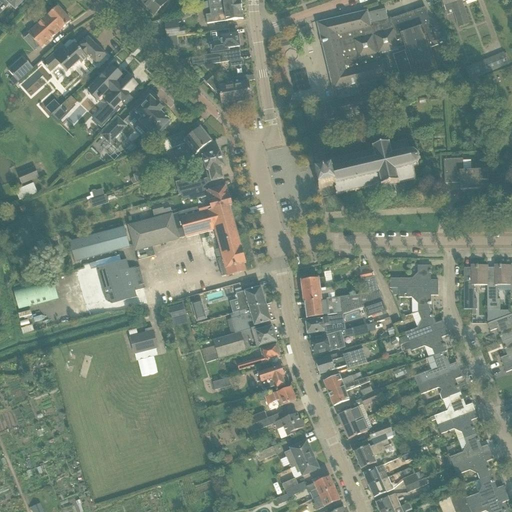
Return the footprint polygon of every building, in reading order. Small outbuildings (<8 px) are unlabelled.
[(4,0),(9,4),(15,10),(18,8),(19,9),(27,1),(25,0),(4,0)] [(138,0),(137,1),(153,16),(167,2),(165,0),(138,0)] [(208,0),(209,8),(210,15),(206,15),(207,24),(243,19),(242,11),(243,11),(241,2),(240,0),(208,0)] [(442,0),(444,5),(451,3),(453,8),(454,13),(458,23),(459,27),(468,24),(467,20),(462,5),(461,4),(460,0),(442,0)] [(29,35),(25,39),(36,51),(40,47),(41,48),(71,21),(58,7),(28,33),(29,35)] [(425,8),(392,19),(397,35),(400,34),(405,47),(415,77),(437,70),(430,48),(438,45),(425,8)] [(367,14),(367,12),(318,24),(334,90),(335,90),(338,102),(325,105),(329,120),(344,116),(345,119),(363,114),(362,112),(378,108),(374,93),(362,96),(359,84),(389,77),(383,53),(397,50),(397,49),(405,47),(400,34),(397,35),(392,19),(388,20),(387,20),(384,9),(367,14)] [(165,24),(166,38),(177,36),(186,35),(185,28),(179,29),(178,22),(165,24)] [(218,38),(220,38),(221,43),(211,45),(212,53),(229,50),(228,48),(239,47),(238,34),(229,36),(228,30),(217,32),(218,38)] [(166,39),(164,40),(165,48),(171,54),(179,53),(177,45),(178,45),(177,36),(166,38),(166,39)] [(80,61),(81,62),(81,63),(87,58),(87,57),(88,55),(97,64),(106,55),(88,38),(80,47),(79,48),(74,43),(63,53),(59,49),(43,64),(46,67),(47,69),(50,72),(59,64),(66,72),(80,61)] [(240,51),(222,53),(224,63),(241,60),(240,51)] [(405,51),(393,55),(399,73),(393,75),(395,81),(401,79),(413,75),(405,51)] [(222,53),(204,56),(206,65),(224,63),(222,53)] [(503,53),(465,68),(470,80),(508,65),(503,53)] [(18,82),(33,69),(23,57),(8,71),(18,82)] [(87,90),(86,91),(87,92),(88,93),(90,95),(96,101),(98,102),(100,100),(100,101),(102,99),(106,103),(107,104),(108,105),(103,110),(100,113),(93,121),(98,126),(101,129),(112,118),(111,117),(116,112),(117,113),(120,109),(117,107),(122,102),(127,107),(134,99),(129,95),(135,88),(137,86),(127,77),(125,79),(124,81),(123,81),(121,78),(119,77),(118,76),(118,75),(117,75),(115,73),(115,72),(114,72),(113,71),(112,69),(109,67),(104,72),(106,74),(100,80),(98,79),(93,84),(92,85),(87,90)] [(219,83),(213,76),(206,82),(221,98),(222,104),(237,102),(233,80),(219,83)] [(247,76),(240,77),(233,78),(233,80),(237,102),(251,100),(247,76)] [(71,97),(61,106),(62,106),(64,108),(68,112),(75,105),(77,103),(71,97)] [(157,103),(157,104),(150,97),(145,103),(142,101),(130,114),(139,123),(138,124),(147,133),(151,128),(157,134),(158,133),(160,134),(170,123),(169,122),(170,121),(160,112),(163,109),(157,103)] [(118,118),(101,135),(108,142),(125,124),(118,118)] [(182,135),(172,139),(169,140),(173,149),(186,143),(195,154),(212,141),(201,127),(184,140),(182,135)] [(336,195),(337,195),(337,196),(338,194),(381,184),(382,186),(381,188),(382,188),(383,187),(387,186),(389,197),(397,195),(396,195),(397,195),(397,192),(396,193),(395,187),(397,187),(396,184),(397,183),(399,184),(400,183),(399,183),(416,179),(413,168),(417,166),(418,167),(419,166),(418,165),(419,161),(421,161),(421,160),(419,160),(418,156),(420,156),(419,154),(418,155),(415,153),(416,151),(414,151),(414,152),(410,152),(407,141),(391,145),(391,144),(390,143),(389,145),(385,146),(384,145),(382,145),(379,145),(380,146),(377,146),(378,147),(374,148),(372,147),(372,148),(373,149),(374,151),(330,161),(329,161),(328,162),(329,162),(331,170),(318,173),(316,171),(314,174),(317,175),(320,188),(318,190),(320,192),(322,189),(335,186),(337,194),(336,195)] [(206,173),(208,178),(209,183),(223,179),(220,167),(224,166),(220,152),(203,157),(207,172),(206,173)] [(137,183),(186,163),(183,155),(134,175),(137,183)] [(463,171),(462,159),(444,160),(445,184),(456,183),(456,182),(460,181),(460,190),(480,189),(480,181),(488,181),(488,170),(479,170),(463,171)] [(22,185),(39,178),(34,167),(17,174),(22,185)] [(189,183),(182,185),(184,193),(202,188),(200,180),(199,176),(188,179),(189,183)] [(15,190),(20,200),(38,192),(33,182),(15,190)] [(202,188),(184,193),(182,194),(183,200),(189,198),(190,201),(208,196),(211,207),(207,208),(206,205),(198,207),(200,214),(230,206),(232,205),(229,196),(228,196),(225,186),(204,192),(203,188),(202,188)] [(93,198),(104,195),(102,189),(96,191),(95,190),(91,191),(93,198)] [(106,195),(93,199),(96,207),(109,203),(106,195)] [(155,219),(128,226),(135,251),(136,251),(138,260),(155,256),(152,247),(179,240),(178,238),(185,236),(185,238),(215,230),(220,249),(222,258),(217,259),(222,277),(227,276),(246,271),(244,264),(246,263),(230,206),(200,214),(198,207),(179,212),(179,213),(172,215),(172,214),(165,216),(155,219)] [(164,210),(153,213),(155,219),(165,216),(164,210)] [(124,227),(69,242),(75,262),(130,247),(124,227)] [(112,264),(97,269),(105,296),(106,301),(112,304),(117,303),(136,298),(137,298),(135,291),(145,288),(142,279),(139,267),(130,270),(127,260),(121,262),(112,264)] [(470,268),(463,268),(464,310),(472,310),(476,310),(477,310),(477,300),(474,300),(474,285),(487,285),(487,268),(487,266),(478,266),(478,265),(476,265),(476,268),(471,268),(470,268)] [(487,285),(487,310),(493,310),(500,310),(500,299),(498,300),(498,285),(505,285),(505,281),(511,281),(511,273),(511,266),(501,266),(501,265),(499,265),(499,268),(494,268),(487,268),(487,285)] [(363,279),(374,277),(372,277),(371,271),(369,266),(360,268),(361,273),(359,273),(361,279),(363,279)] [(412,279),(390,279),(390,283),(390,288),(392,288),(398,288),(438,288),(438,280),(431,280),(431,266),(418,266),(418,273),(412,279)] [(363,279),(366,293),(366,294),(380,292),(374,277),(363,279)] [(52,278),(13,289),(18,310),(58,299),(52,278)] [(332,282),(326,283),(325,278),(301,281),(303,292),(333,288),(332,282)] [(241,311),(266,304),(261,287),(236,294),(241,311)] [(303,296),(302,297),(302,299),(304,300),(304,303),(306,303),(320,301),(329,300),(328,299),(328,294),(334,293),(334,290),(333,288),(303,292),(303,296)] [(398,295),(398,296),(398,298),(412,298),(413,298),(418,303),(412,304),(412,314),(418,313),(431,310),(431,296),(438,296),(438,288),(398,288),(398,295)] [(320,301),(306,303),(308,318),(306,318),(306,319),(337,314),(337,316),(341,316),(342,316),(343,315),(361,309),(364,308),(371,305),(383,301),(381,296),(380,292),(366,294),(366,293),(335,298),(328,299),(329,300),(320,301)] [(201,301),(192,304),(197,322),(206,319),(201,301)] [(371,305),(364,308),(367,317),(386,311),(383,301),(371,305)] [(266,304),(241,311),(231,314),(236,334),(255,328),(255,326),(271,322),(266,304)] [(169,309),(172,320),(186,317),(183,305),(169,309)] [(417,328),(404,333),(405,336),(408,342),(445,328),(443,321),(436,323),(431,310),(418,313),(421,322),(419,328),(417,328)] [(511,314),(511,315),(487,324),(490,332),(497,329),(502,342),(511,338),(511,333),(511,332),(511,330),(511,314)] [(322,321),(305,323),(306,336),(323,335),(322,329),(327,328),(327,321),(322,321)] [(367,325),(352,329),(355,337),(369,334),(367,325)] [(213,340),(217,353),(204,357),(206,363),(219,359),(218,359),(245,351),(276,342),(272,327),(262,330),(261,327),(255,328),(236,334),(213,340)] [(134,354),(157,348),(152,328),(145,330),(146,333),(130,338),(134,354)] [(408,342),(402,345),(405,351),(410,349),(411,351),(424,346),(425,347),(432,350),(434,355),(434,356),(445,352),(447,352),(441,338),(448,335),(445,328),(408,342)] [(341,332),(333,334),(310,340),(314,356),(330,351),(345,347),(341,332)] [(395,338),(390,341),(393,346),(398,343),(395,338)] [(511,338),(502,342),(507,356),(500,358),(503,366),(511,362),(511,338)] [(263,358),(250,362),(237,365),(239,370),(272,361),(271,359),(279,356),(276,345),(261,350),(263,358)] [(324,360),(316,363),(320,374),(346,366),(347,370),(367,363),(362,349),(343,355),(343,358),(338,359),(337,355),(324,359),(324,360)] [(426,359),(430,370),(414,376),(418,386),(459,370),(456,363),(450,365),(445,352),(434,356),(434,355),(432,356),(426,359)] [(511,362),(503,366),(506,373),(511,370),(511,362)] [(259,374),(255,376),(257,383),(260,382),(263,391),(276,387),(284,384),(283,380),(285,379),(284,375),(281,367),(265,372),(259,374)] [(459,370),(418,386),(421,395),(438,388),(442,390),(439,394),(442,400),(448,398),(460,393),(455,380),(462,377),(459,370)] [(333,378),(324,381),(328,392),(353,382),(351,376),(341,380),(339,375),(333,378)] [(228,378),(213,383),(215,390),(230,386),(228,378)] [(353,382),(328,392),(334,407),(343,403),(349,401),(346,392),(360,386),(368,383),(366,378),(357,380),(353,382)] [(291,388),(265,398),(268,405),(277,402),(279,407),(282,406),(296,401),(291,388)] [(378,392),(361,399),(364,406),(381,399),(378,392)] [(460,393),(448,398),(451,404),(448,411),(434,416),(435,420),(437,425),(475,411),(472,404),(466,406),(460,393)] [(352,410),(338,416),(343,428),(364,418),(358,407),(352,409),(352,410)] [(252,425),(267,419),(265,411),(249,418),(252,425)] [(478,418),(475,411),(437,425),(441,434),(453,430),(462,433),(464,439),(476,434),(471,421),(478,418)] [(297,414),(280,420),(274,423),(281,439),(296,433),(295,431),(304,428),(301,419),(299,420),(297,414)] [(364,418),(343,428),(348,439),(369,430),(364,418)] [(267,419),(252,425),(254,432),(270,426),(267,419)] [(371,440),(385,435),(392,432),(389,425),(368,432),(371,440)] [(476,434),(464,439),(466,445),(463,453),(449,458),(453,467),(490,452),(488,445),(481,448),(476,434)] [(369,446),(354,452),(361,469),(376,463),(374,457),(385,452),(384,448),(390,446),(387,440),(388,440),(385,435),(371,440),(374,446),(370,448),(369,446)] [(295,467),(314,459),(307,442),(290,449),(291,451),(285,453),(291,469),(295,467)] [(258,454),(261,461),(275,455),(272,447),(258,454)] [(416,457),(413,452),(402,456),(405,462),(416,457)] [(493,459),(490,452),(453,467),(456,475),(469,471),(477,474),(480,480),(492,475),(487,462),(493,459)] [(443,460),(446,468),(452,466),(449,457),(443,460)] [(319,469),(314,459),(295,467),(298,473),(301,472),(303,477),(319,469)] [(382,466),(376,469),(363,474),(369,486),(388,478),(382,466)] [(415,474),(402,480),(405,487),(418,481),(417,479),(415,474)] [(478,494),(465,499),(469,508),(506,493),(503,486),(497,489),(492,475),(480,480),(482,486),(478,494)] [(267,488),(276,484),(273,477),(264,480),(267,488)] [(329,477),(306,487),(305,488),(308,494),(310,493),(313,499),(320,496),(335,490),(329,477)] [(393,490),(388,478),(369,486),(374,498),(393,490)] [(418,481),(405,487),(408,493),(428,484),(425,478),(418,481)] [(285,491),(298,485),(295,479),(282,484),(285,491)] [(301,484),(298,485),(285,491),(288,498),(304,491),(301,484)] [(320,496),(313,499),(315,504),(313,505),(316,511),(340,501),(335,490),(320,496)] [(470,511),(469,508),(465,499),(462,491),(449,497),(455,511),(470,511)] [(506,493),(469,508),(470,511),(484,511),(505,511),(502,503),(509,501),(506,493)] [(395,494),(385,499),(376,503),(379,511),(387,511),(400,506),(395,494)] [(428,499),(416,505),(418,511),(419,511),(428,508),(432,506),(431,505),(429,502),(429,501),(428,499)]
